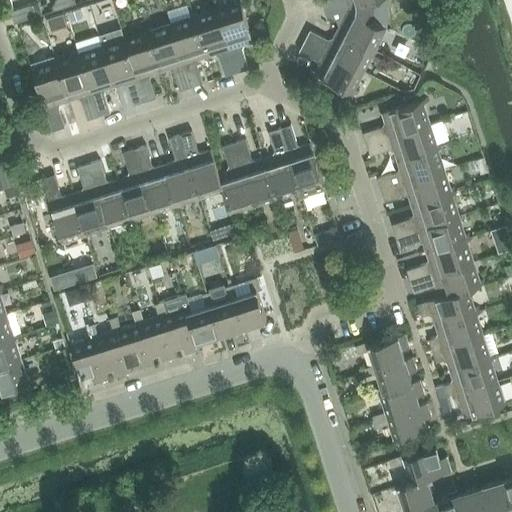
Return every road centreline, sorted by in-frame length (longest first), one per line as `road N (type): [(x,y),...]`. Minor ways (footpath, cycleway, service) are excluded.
road 1 (residential): [(297,363),(318,317),(374,299),(391,272),(343,132),(268,81)]
road 2 (unclassified): [(0,448),(278,359),(297,363)]
road 3 (residential): [(28,133),(53,151),(268,81)]
road 4 (residential): [(352,511),(311,381),(297,363)]
